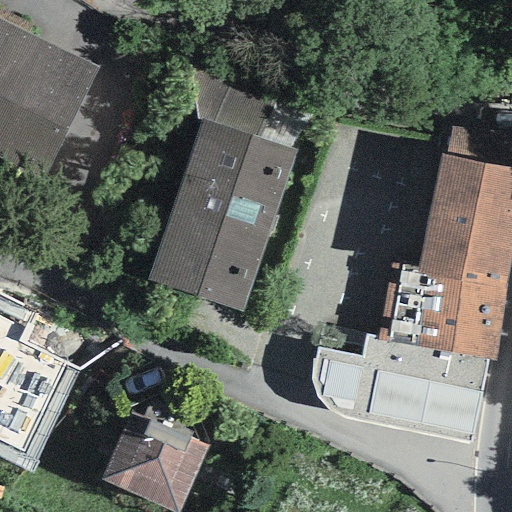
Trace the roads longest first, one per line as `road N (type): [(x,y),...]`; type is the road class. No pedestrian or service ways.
road 1 (residential): [(511,124),(337,88),(139,0)]
road 2 (unknown): [(276,401),(367,138)]
